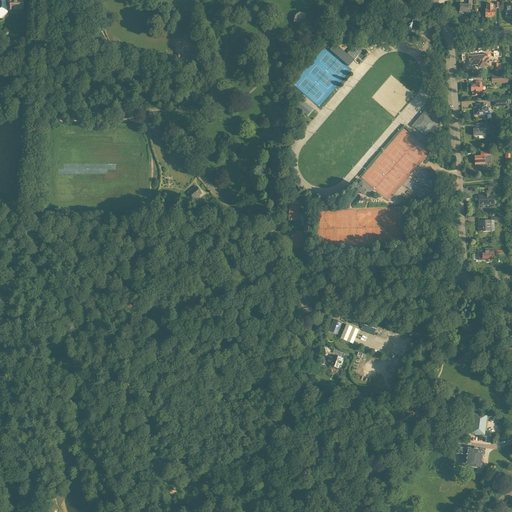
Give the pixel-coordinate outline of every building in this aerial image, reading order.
[(1,0),(2,8),(0,8),(0,18),(1,18),(7,12),(7,10),(8,10),(9,11),(10,11),(11,11),(12,10),(13,10),(23,9),(22,0),(6,0),(1,0)] [(470,5),(470,3),(472,3),(472,2),(471,0),(466,0),(466,5),(460,5),(460,12),(470,12),(470,5)] [(490,18),(493,18),(493,17),(494,17),(494,10),(495,10),(495,8),(498,9),(498,3),(495,3),(495,5),(493,5),(486,5),(486,10),(485,10),(485,13),(482,13),(481,17),(485,17),(490,17),(490,18)] [(300,24),(302,24),(303,23),(304,22),(305,20),(305,18),(305,17),(304,15),(302,14),(301,14),(299,14),(297,14),(296,16),(295,17),(295,19),(293,24),(296,24),(298,24),(300,24)] [(348,67),(354,60),(346,54),(335,44),(330,50),(348,67)] [(346,54),(354,60),(362,51),(354,45),(346,54)] [(478,67),(489,66),(488,58),(485,58),(485,55),(469,56),(469,65),(478,64),(478,67)] [(491,75),(491,79),(491,83),(500,83),(508,82),(507,74),(491,75)] [(471,92),(472,96),(479,96),(479,91),(480,91),(479,84),(479,81),(475,81),(475,84),(470,84),(471,92)] [(429,113),(435,107),(435,106),(431,103),(426,110),(429,113)] [(301,104),(296,110),(303,116),(306,119),(307,120),(312,114),(301,104)] [(476,108),(474,109),(474,115),(480,115),(486,114),(486,111),(488,111),(487,108),(486,108),(485,105),(476,105),(476,108)] [(434,125),(435,123),(430,119),(425,114),(414,127),(424,135),(424,136),(429,141),(439,130),(434,125)] [(481,129),(474,129),(474,137),(484,136),(484,134),(490,134),(489,123),(484,124),(480,124),(481,129)] [(475,163),(480,163),(480,164),(484,164),(484,162),(490,162),(490,151),(480,151),(481,156),(474,156),(475,163)] [(358,192),(359,192),(359,191),(363,195),(370,194),(373,190),(362,180),(358,184),(356,182),(351,189),(353,190),(353,191),(356,194),(357,194),(358,194),(359,193),(358,192)] [(187,192),(193,199),(201,193),(195,186),(187,192)] [(484,196),(479,196),(479,205),(493,204),(493,195),(489,196),(489,195),(487,195),(484,195),(484,196)] [(288,215),(288,218),(290,218),(290,221),(298,221),(298,216),(299,210),(299,206),(289,205),(289,209),(288,215)] [(478,227),(478,231),(479,231),(483,231),(483,232),(491,231),(491,221),(491,220),(478,221),(478,227)] [(291,244),(302,248),(306,235),(296,231),(295,234),(292,233),(290,239),(293,240),(291,244)] [(486,250),(480,250),(480,255),(482,255),(482,259),(493,258),(493,255),(498,255),(502,255),(502,250),(498,251),(498,250),(494,251),(494,252),(489,252),(489,251),(486,251),(486,250)] [(303,309),(303,314),(318,314),(317,308),(318,308),(317,291),(303,291),(303,297),(311,297),(312,308),(303,309)] [(329,331),(336,334),(339,327),(340,328),(342,323),(335,320),(333,325),(332,324),(329,331)] [(376,329),(377,326),(364,322),(363,324),(361,330),(374,335),(376,329)] [(340,339),(353,344),(359,330),(346,324),(340,339)] [(343,359),(333,356),(332,358),(329,357),(328,361),(331,362),(330,365),(333,366),(333,367),(337,369),(339,364),(341,365),(343,359)] [(485,427),(486,415),(482,415),(478,414),(474,414),(473,419),(471,419),(469,421),(467,432),(471,433),(471,434),(475,434),(479,435),(483,435),(484,432),(485,427)] [(460,460),(461,461),(460,465),(461,466),(480,469),(483,450),(467,448),(455,447),(454,454),(461,455),(460,460)]
